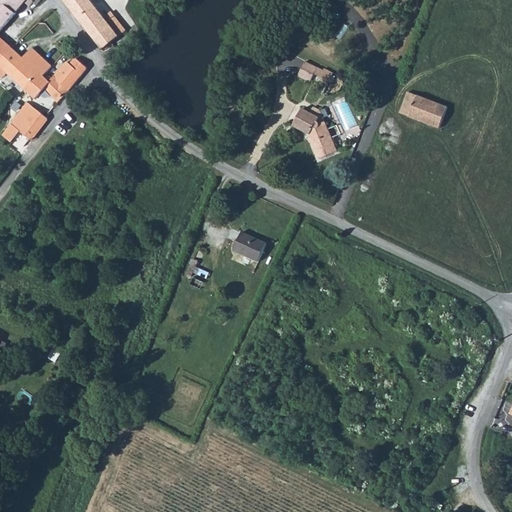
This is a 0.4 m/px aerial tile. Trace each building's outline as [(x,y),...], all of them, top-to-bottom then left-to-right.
[(0,0),(14,14),(25,3),(28,0),(0,0)] [(0,0),(0,20),(4,25),(14,14),(0,0)] [(64,0),(103,50),(126,31),(110,13),(104,18),(88,0),(64,0)] [(0,31),(0,64),(12,48),(0,38),(3,35),(0,31)] [(12,48),(0,64),(0,65),(5,70),(26,89),(42,73),(46,77),(54,67),(32,48),(27,53),(29,55),(24,60),(12,48)] [(52,76),(50,77),(48,79),(46,77),(42,73),(26,89),(37,98),(38,97),(41,99),(48,92),(60,102),(87,69),(86,67),(76,57),(72,62),(71,61),(69,61),(55,78),(52,76)] [(303,62),(296,77),(307,82),(315,68),(303,62)] [(324,68),(322,72),(332,77),(333,72),(324,68)] [(332,77),(322,72),(319,78),(328,83),(332,77)] [(417,95),(407,91),(400,113),(409,116),(417,95)] [(417,95),(409,116),(439,128),(447,106),(417,95)] [(29,104),(13,124),(22,131),(32,139),(48,119),(29,104)] [(294,126),(310,134),(313,133),(324,157),(338,149),(321,110),(315,108),(312,112),(302,108),(294,126)] [(313,133),(310,134),(320,158),(324,157),(313,133)] [(241,233),(234,251),(258,261),(266,243),(241,233)]
